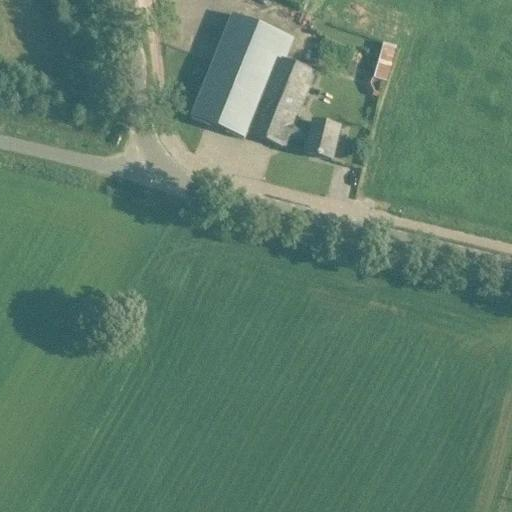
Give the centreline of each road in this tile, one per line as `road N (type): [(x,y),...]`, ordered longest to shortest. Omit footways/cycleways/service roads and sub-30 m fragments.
road 1 (tertiary): [(149,169),(511,266)]
road 2 (tertiary): [(149,169),(128,0)]
road 3 (unclassified): [(0,131),(149,169)]
